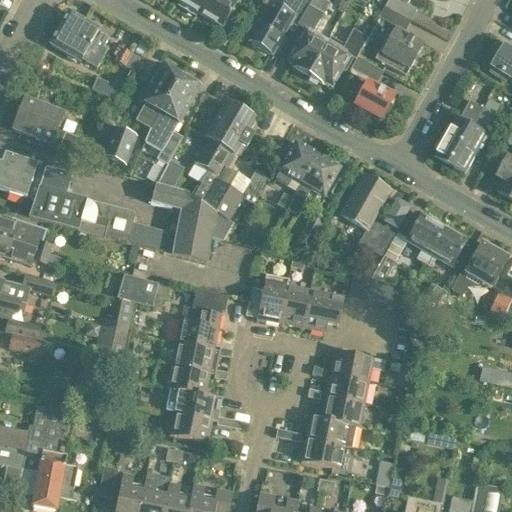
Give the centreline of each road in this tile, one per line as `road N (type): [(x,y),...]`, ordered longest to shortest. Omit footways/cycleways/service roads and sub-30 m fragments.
road 1 (residential): [(390,165),(109,0)]
road 2 (residential): [(390,165),(494,0)]
road 3 (residential): [(262,403),(235,397),(249,334),(299,345)]
road 4 (residential): [(511,234),(390,165)]
